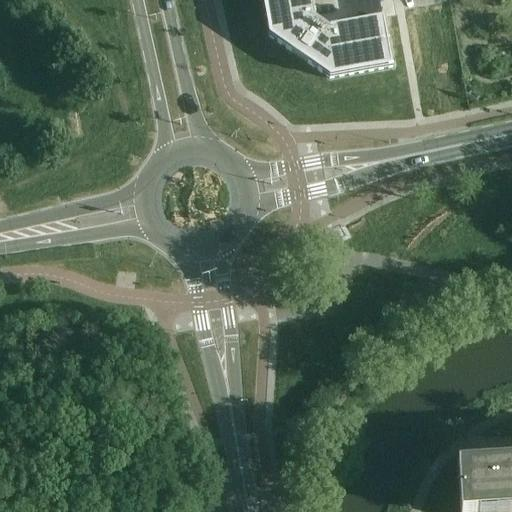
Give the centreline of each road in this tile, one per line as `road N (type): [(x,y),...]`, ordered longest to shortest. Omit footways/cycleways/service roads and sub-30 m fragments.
road 1 (tertiary): [(248,190),(511,135)]
road 2 (unclassified): [(247,511),(201,252)]
road 3 (secondary): [(135,0),(170,149)]
road 4 (secondary): [(193,144),(164,0)]
road 5 (secondary): [(0,241),(141,213)]
